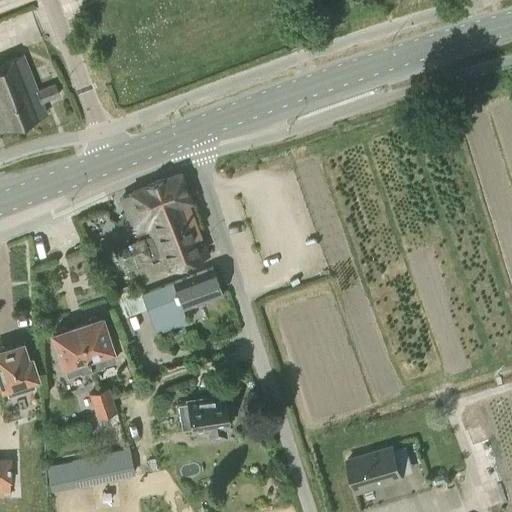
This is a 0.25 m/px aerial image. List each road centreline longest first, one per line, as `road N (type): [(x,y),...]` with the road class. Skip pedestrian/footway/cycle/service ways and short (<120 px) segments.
road 1 (residential): [(307,511),(184,133)]
road 2 (secondary): [(184,133),(511,24)]
road 3 (unclassified): [(114,161),(49,0)]
road 4 (secondary): [(0,205),(114,161)]
